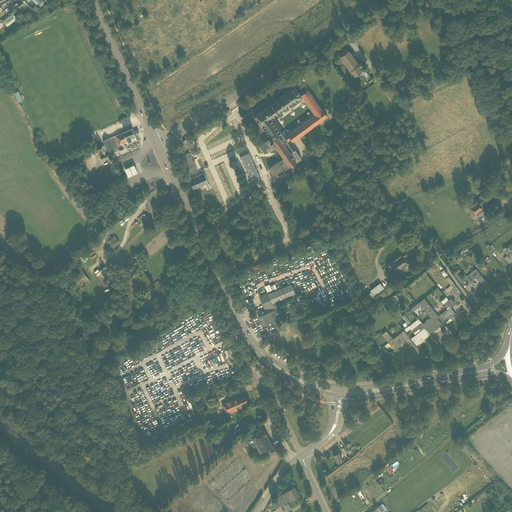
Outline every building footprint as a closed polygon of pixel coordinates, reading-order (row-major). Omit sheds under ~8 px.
[(9,7),(5,10),(13,20),(19,16),(15,11),(13,13),(9,7)] [(341,52),(338,54),(350,70),(348,71),(352,77),(353,77),(354,79),(358,76),(357,74),(362,70),(365,68),(361,62),(359,64),(347,47),(344,50),(344,49),(341,51),(341,52)] [(290,137),(293,141),(328,116),(323,109),(322,110),(308,89),(303,92),(300,87),(297,89),(295,85),(254,115),(261,124),(262,123),(272,137),(260,146),(265,152),(275,145),(284,157),(269,168),(274,175),(283,168),(285,170),(286,171),(288,171),(289,170),(290,168),(289,167),(291,165),(292,166),(295,165),(294,164),(301,159),(294,148),(293,149),(286,140),(290,137)] [(18,91),(14,93),(19,102),(23,101),(18,91)] [(503,121),(500,126),(505,130),(509,125),(503,121)] [(100,157),(105,154),(117,149),(119,145),(123,143),(124,146),(137,140),(136,137),(132,128),(103,141),(105,145),(102,146),(97,148),(100,157)] [(189,152),(181,156),(178,158),(186,175),(197,170),(189,152)] [(249,152),(239,156),(251,181),(260,176),(249,152)] [(226,160),(212,166),(225,197),(239,191),(226,160)] [(124,169),(128,177),(133,175),(138,173),(134,165),(129,167),(124,169)] [(199,190),(198,187),(205,183),(208,189),(211,188),(208,182),(204,173),(189,180),(195,193),(199,190)] [(478,199),(468,207),(475,216),(490,205),(485,199),(480,202),(478,199)] [(155,217),(163,213),(161,209),(160,210),(157,204),(152,206),(154,211),(153,212),(155,217)] [(142,222),(144,225),(151,219),(148,215),(139,222),(140,223),(142,222)] [(236,269),(214,220),(209,222),(231,271),(236,269)] [(109,242),(114,248),(120,243),(115,237),(109,242)] [(410,254),(406,249),(388,263),(397,273),(410,263),(405,258),(410,254)] [(121,255),(117,258),(122,265),(126,263),(121,255)] [(91,281),(90,281),(80,268),(64,280),(74,294),(91,281)] [(485,289),(489,286),(485,281),(476,268),(466,276),(476,289),(472,292),(476,297),(486,290),(485,289)] [(182,280),(176,271),(160,283),(158,281),(152,285),(153,287),(141,296),(147,304),(159,296),(182,280)] [(451,286),(451,285),(454,283),(448,276),(445,279),(451,286)] [(405,287),(408,291),(412,288),(411,286),(418,281),(417,278),(405,287)] [(291,284),(269,294),(268,292),(259,296),(264,309),(273,305),(272,303),(295,293),(291,284)] [(270,286),(269,284),(264,286),(267,292),(276,288),(274,284),(270,286)] [(443,304),(447,308),(449,306),(451,304),(448,300),(446,297),(442,300),(444,303),(443,304)] [(424,298),(418,303),(430,317),(422,324),(425,327),(424,327),(430,334),(441,324),(437,319),(439,317),(438,317),(438,316),(424,298)] [(129,305),(105,323),(110,331),(135,314),(129,305)] [(438,316),(438,317),(439,317),(443,322),(449,317),(450,318),(456,314),(452,310),(450,308),(448,309),(438,316)] [(258,317),(262,326),(277,319),(275,315),(277,314),(275,310),(258,317)] [(418,319),(409,326),(411,329),(414,333),(419,329),(420,330),(420,331),(411,338),(416,345),(428,335),(423,329),(424,327),(425,327),(422,324),(419,319),(418,319)] [(382,335),(394,350),(407,340),(406,338),(409,336),(406,333),(404,330),(401,332),(401,333),(393,339),(386,331),(382,335)] [(239,398),(239,397),(230,400),(233,408),(234,407),(236,406),(236,407),(247,401),(245,395),(239,398)] [(227,415),(235,411),(234,407),(233,408),(230,400),(222,404),(227,415)] [(228,430),(226,427),(213,438),(215,440),(228,430)] [(265,433),(254,439),(251,434),(243,438),(249,450),(256,446),(268,439),(265,433)] [(256,446),(260,452),(265,449),(267,453),(275,449),(273,445),(272,446),(268,439),(256,446)] [(343,460),(339,452),(333,455),(337,463),(343,460)] [(390,474),(394,470),(390,465),(385,468),(390,474)] [(287,502),(299,495),(294,486),(287,490),(275,498),(274,499),(275,500),(272,502),(276,509),(287,502)]
